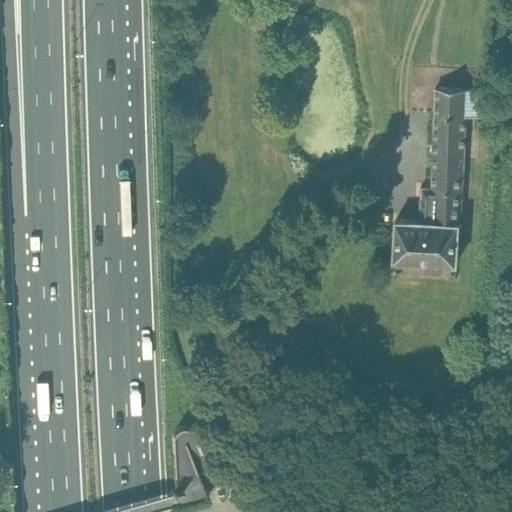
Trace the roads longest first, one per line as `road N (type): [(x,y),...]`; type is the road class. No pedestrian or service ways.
road 1 (motorway): [(124,511),(106,0)]
road 2 (unclassified): [(237,511),(216,384),(231,324),(324,211),(409,200)]
road 3 (motorway): [(48,215),(64,511)]
road 4 (unclassified): [(511,511),(461,499),(275,511)]
road 5 (motorway): [(27,0),(48,215)]
road 6 (motorway): [(43,0),(48,215)]
